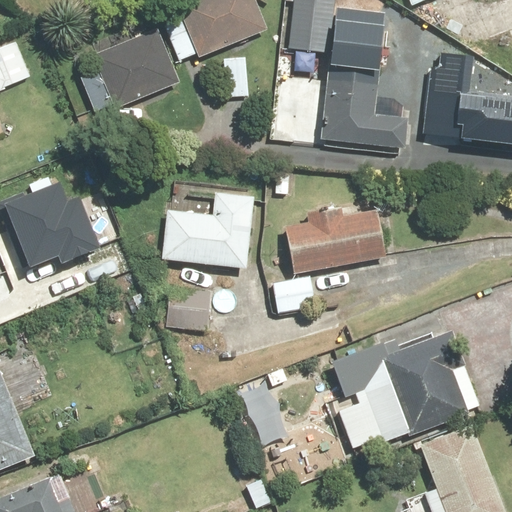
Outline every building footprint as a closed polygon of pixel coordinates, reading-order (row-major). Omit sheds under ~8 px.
[(260,0),(192,0),(183,4),(206,59),(273,31),(260,0)] [(294,0),(292,50),(332,52),(334,0),(294,0)] [(103,66),(81,75),(99,117),(186,80),(164,27),(98,55),(103,66)] [(19,34),(0,40),(0,89),(34,78),(19,34)] [(437,47),(428,128),(511,136),(511,90),(474,86),(478,51),(437,47)] [(384,56),(333,54),(330,139),(404,142),(406,104),(382,103),(384,56)] [(246,58),(218,58),(218,96),(245,97),(246,58)] [(170,204),(165,258),(253,266),(260,191),(221,187),(219,209),(170,204)] [(81,190),(19,214),(45,280),(107,255),(81,190)] [(289,223),(298,273),(393,257),(385,207),(349,213),(347,199),(316,204),(318,218),(289,223)] [(0,289),(19,282),(9,257),(0,260),(0,289)] [(156,266),(135,275),(145,300),(167,291),(156,266)] [(315,274),(276,281),(281,312),(320,305),(315,274)] [(217,285),(173,283),(171,323),(215,325),(217,285)] [(340,404),(355,449),(474,410),(448,333),(404,348),(331,344),(350,400),(340,404)] [(0,457),(36,442),(4,364),(0,365),(0,457)] [(511,511),(511,500),(481,418),(423,440),(440,485),(428,490),(436,511),(511,511)] [(88,511),(70,465),(0,493),(0,511),(88,511)]
